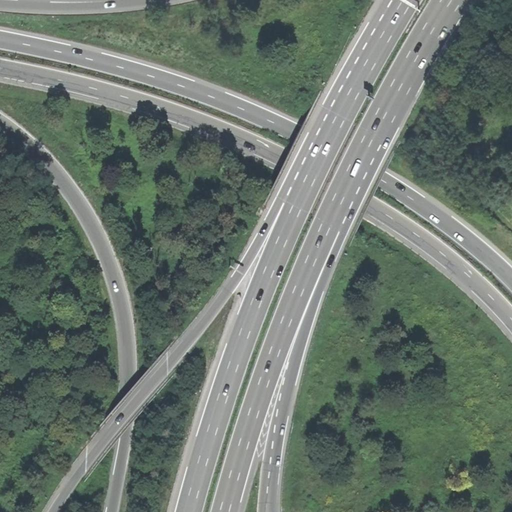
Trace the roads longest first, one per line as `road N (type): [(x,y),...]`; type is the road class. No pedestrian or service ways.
road 1 (trunk): [(0,68),(228,131),(333,181),(444,253),(511,321)]
road 2 (trunk): [(511,282),(415,199),(275,122),(159,78),(0,39)]
road 3 (trunk): [(0,124),(67,184),(102,241),(127,382),(112,511)]
road 4 (trunk): [(294,208),(268,222),(210,316),(49,511)]
road 5 (trunk): [(294,208),(249,314),(188,511)]
road 6 (trunk): [(224,511),(282,326),(325,225)]
road 7 (trunk): [(270,500),(285,397),(324,275),(325,225)]
road 8 (trunk): [(325,225),(444,0)]
road 9 (trunk): [(406,0),(294,208)]
road 10 (trunk): [(146,0),(0,1)]
